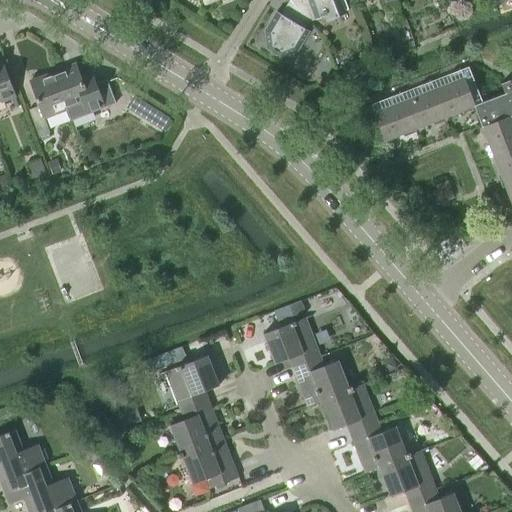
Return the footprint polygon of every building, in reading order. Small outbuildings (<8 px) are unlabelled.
[(308,21),(290,0),(288,0),(280,14),(276,11),(264,31),(266,48),(280,56),(297,50),(309,31),(303,28),(308,21)] [(290,0),(308,21),(323,15),(325,21),(343,14),(337,0),(290,0)] [(339,0),(343,11),(349,9),(344,0),(339,0)] [(71,118),(115,101),(107,78),(94,82),(91,73),(81,76),(76,62),(53,71),(71,118)] [(434,88),(431,81),(418,86),(421,93),(404,100),(401,93),(388,98),(391,105),(373,112),(384,141),(473,107),(511,206),(511,121),(510,116),(511,115),(511,89),(511,88),(511,86),(509,80),(500,83),(503,92),(504,92),(505,93),(474,105),(461,70),(448,75),(450,82),(434,88)] [(0,99),(11,96),(15,106),(18,104),(14,94),(6,71),(0,72),(0,99)] [(67,107),(53,71),(30,80),(39,103),(28,108),(39,136),(49,132),(43,116),(67,107)] [(134,96),(126,108),(144,119),(151,107),(134,96)] [(55,159),(47,162),(51,174),(60,170),(55,159)] [(0,189),(10,185),(6,173),(0,175),(0,189)] [(301,301),(274,311),(280,327),(295,322),(294,318),(306,313),(301,301)] [(288,358),(291,367),(320,356),(306,317),(295,322),(280,327),(263,334),(274,363),(288,358)] [(181,347),(144,361),(148,372),(185,358),(181,347)] [(165,372),(180,410),(209,399),(206,391),(220,385),(209,355),(165,372)] [(306,406),(320,401),(320,400),(349,389),(349,388),(338,360),(324,365),(320,356),(291,367),(306,406)] [(393,356),(381,360),(386,373),(397,369),(393,356)] [(346,425),(349,433),(378,422),(363,383),(349,388),(349,389),(320,400),(320,401),(331,430),(346,425)] [(169,426),(180,455),(224,439),(209,399),(180,410),(183,420),(169,426)] [(364,473),(378,468),(378,467),(406,456),(406,455),(395,426),(381,432),(378,422),(349,433),(364,473)] [(0,480),(1,483),(46,465),(44,459),(48,458),(45,447),(40,449),(39,445),(24,450),(16,430),(0,436),(0,480)] [(224,439),(180,455),(192,485),(206,480),(210,489),(239,478),(224,439)] [(403,491),(407,500),(436,489),(421,449),(406,455),(406,456),(378,467),(378,468),(389,497),(403,491)] [(24,498),(29,511),(48,511),(77,501),(68,477),(53,483),(46,465),(1,483),(9,504),(24,498)] [(411,511),(462,511),(454,492),(439,498),(436,489),(407,500),(411,511)] [(81,511),(77,501),(48,511),(81,511)]
